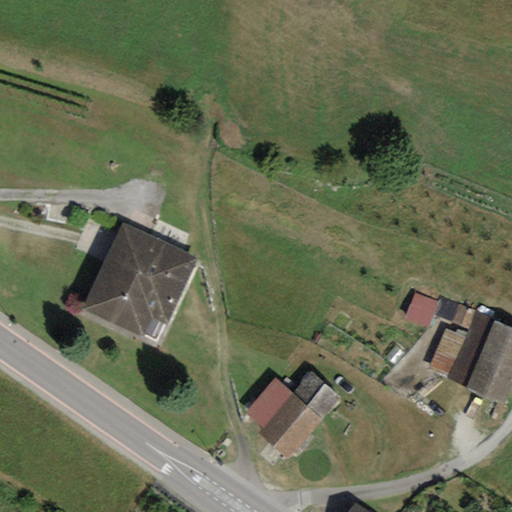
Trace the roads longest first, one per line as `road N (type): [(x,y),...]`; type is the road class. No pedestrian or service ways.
road 1 (primary): [(243,511),(0,342)]
road 2 (unclassified): [(276,511),(290,501),(433,477),(480,453),(511,419)]
